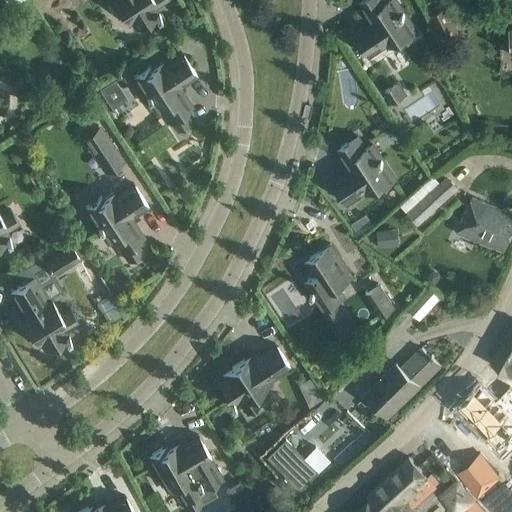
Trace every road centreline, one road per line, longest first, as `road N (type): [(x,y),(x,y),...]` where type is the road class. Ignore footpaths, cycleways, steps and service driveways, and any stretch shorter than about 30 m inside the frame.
road 1 (residential): [(310,0),(296,114),(260,223),(179,353),(60,464)]
road 2 (residential): [(30,424),(112,367),(151,326),(222,207),(237,169),(246,86),(225,0)]
road 3 (residential): [(320,511),(458,385),(511,288)]
